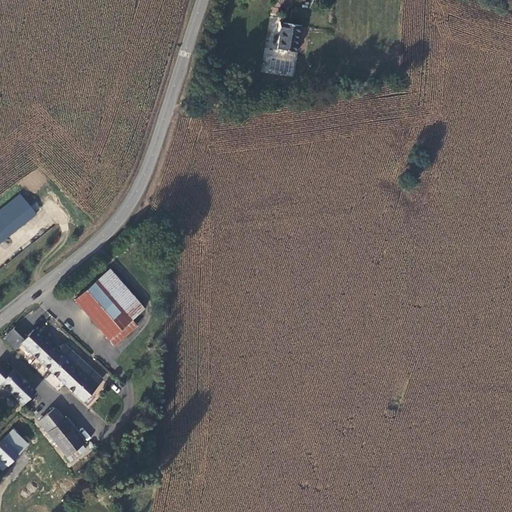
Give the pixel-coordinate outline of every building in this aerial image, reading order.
[(284,29),(282,47),(302,49),(304,22),(283,19),(282,29),(284,29)] [(0,237),(37,206),(21,188),(0,205),(0,237)] [(111,264),(98,276),(123,305),(133,316),(147,304),(111,264)] [(123,305),(98,276),(76,296),(101,325),(123,305)] [(101,325),(116,341),(137,321),(138,321),(133,316),(123,305),(101,325)] [(82,396),(103,375),(91,363),(67,339),(62,345),(37,322),(27,333),(25,331),(20,336),(12,327),(5,333),(16,345),(23,337),(82,396)] [(25,331),(17,323),(12,327),(20,336),(25,331)] [(14,367),(1,381),(21,399),(34,386),(14,367)] [(59,401),(44,414),(51,421),(53,427),(70,413),(59,401)] [(89,434),(70,413),(53,427),(73,448),(89,434)] [(0,469),(3,472),(30,445),(14,429),(0,441),(0,469)]
